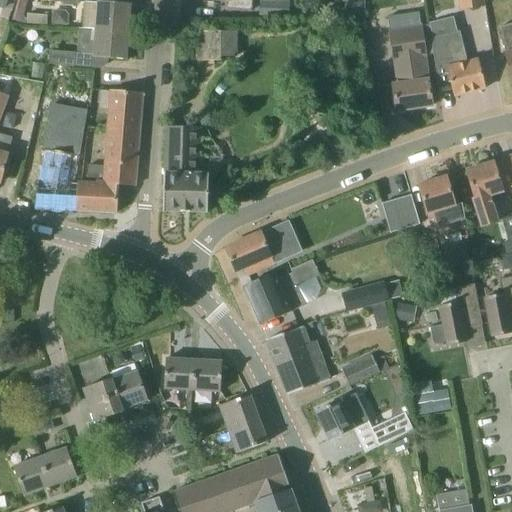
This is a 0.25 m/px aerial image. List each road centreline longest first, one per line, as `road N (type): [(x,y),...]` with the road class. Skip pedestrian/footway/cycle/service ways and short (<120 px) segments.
road 1 (residential): [(174,275),(232,224),(358,166),(511,121)]
road 2 (residential): [(144,456),(97,466),(86,457),(35,319),(53,235)]
road 3 (tertiary): [(318,511),(273,406),(214,310),(174,275)]
road 4 (residential): [(132,258),(147,210),(162,0)]
